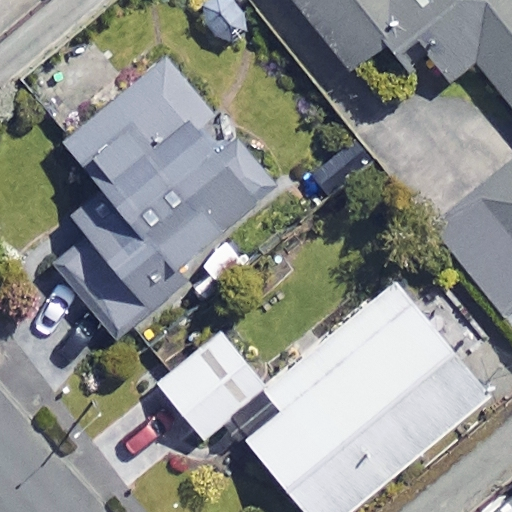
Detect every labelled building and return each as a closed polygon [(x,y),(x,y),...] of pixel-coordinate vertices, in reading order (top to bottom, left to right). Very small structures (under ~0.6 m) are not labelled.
[(511,0),(295,0),(355,76),(411,31),(455,86),(481,65),(511,104),(511,169),(437,229),(508,318),(511,314),(511,0)] [(280,192),(171,61),(69,145),(109,192),(77,219),(93,238),(59,266),(119,338),(202,270),(223,295),(252,270),(226,238),(280,192)] [(351,511),(490,399),(399,287),(268,394),(285,415),(250,443),(306,511),(351,511)] [(268,391),(224,335),(162,384),(205,440),(268,391)] [(511,511),(511,501),(499,511),(511,511)]
